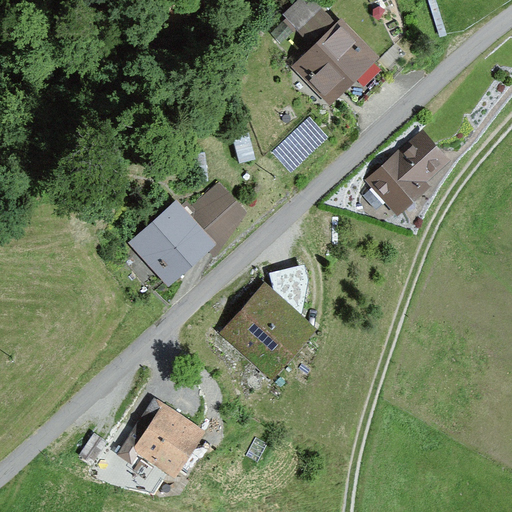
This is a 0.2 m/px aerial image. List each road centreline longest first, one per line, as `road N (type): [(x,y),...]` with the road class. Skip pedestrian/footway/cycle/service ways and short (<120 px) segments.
road 1 (unclassified): [(511,20),(0,477)]
road 2 (track): [(511,123),(464,173),(425,238),(363,416),(345,511)]
